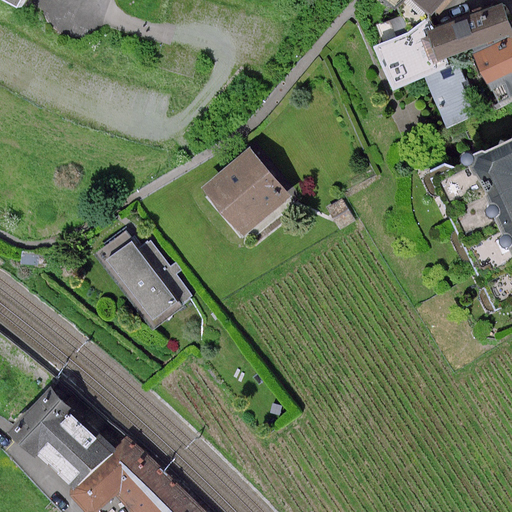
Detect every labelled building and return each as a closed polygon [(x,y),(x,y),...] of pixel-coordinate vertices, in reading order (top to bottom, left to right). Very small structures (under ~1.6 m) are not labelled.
[(417,0),(437,17),(452,0),(417,0)] [(511,23),(506,4),(430,28),(440,62),(511,39),(511,23)] [(394,80),(430,73),(421,31),(385,39),(394,80)] [(511,41),(480,56),(500,101),(511,95),(511,41)] [(511,139),(480,155),(478,167),(511,232),(511,139)] [(252,149),(204,189),(246,238),(294,198),(252,149)] [(141,246),(126,227),(98,249),(156,323),(195,293),(179,273),(184,269),(177,259),(172,264),(151,238),(141,246)] [(55,387),(8,432),(73,489),(121,443),(55,387)] [(195,511),(121,443),(73,489),(72,495),(87,511),(94,511),(116,496),(130,511),(195,511)]
